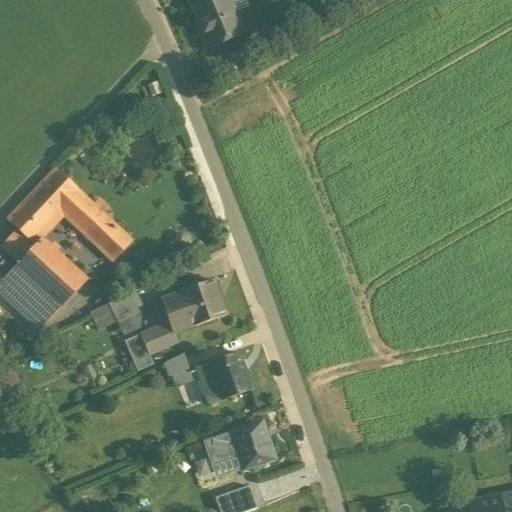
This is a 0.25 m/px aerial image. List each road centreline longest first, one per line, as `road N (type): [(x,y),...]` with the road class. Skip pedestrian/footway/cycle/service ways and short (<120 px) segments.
road 1 (unclassified): [(337,511),(287,352),(165,44)]
road 2 (residential): [(0,213),(165,44)]
